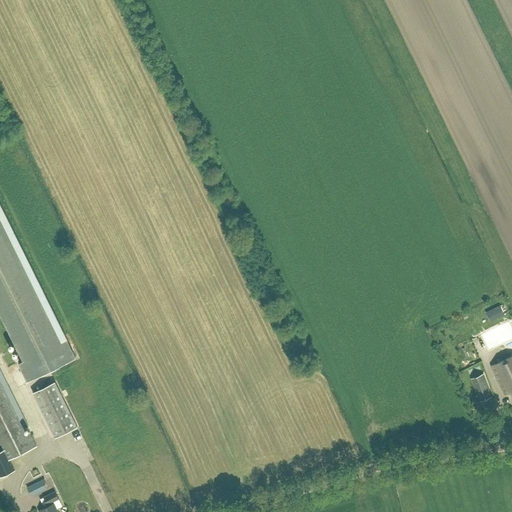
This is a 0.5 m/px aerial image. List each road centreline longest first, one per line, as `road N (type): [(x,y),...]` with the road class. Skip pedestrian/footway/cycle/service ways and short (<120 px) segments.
road 1 (unclassified): [(226,511),(414,458),(511,445)]
road 2 (unknown): [(104,511),(78,463),(58,455),(12,478),(20,511)]
